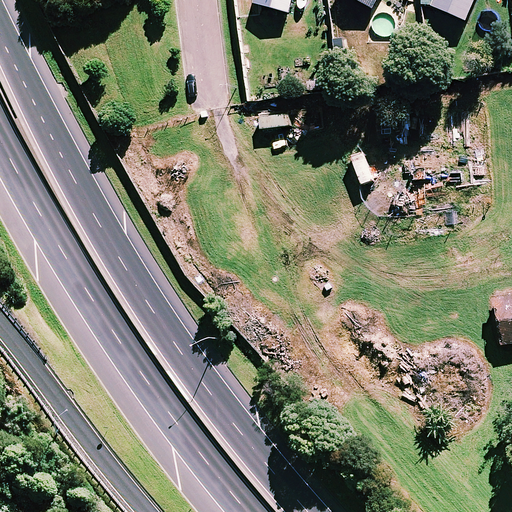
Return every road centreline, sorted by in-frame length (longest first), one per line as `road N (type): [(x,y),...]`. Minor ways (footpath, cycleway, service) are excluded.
road 1 (trunk): [(0,20),(121,260),(307,511)]
road 2 (trunk): [(243,511),(151,399),(0,145)]
road 3 (trunk): [(146,511),(0,324)]
